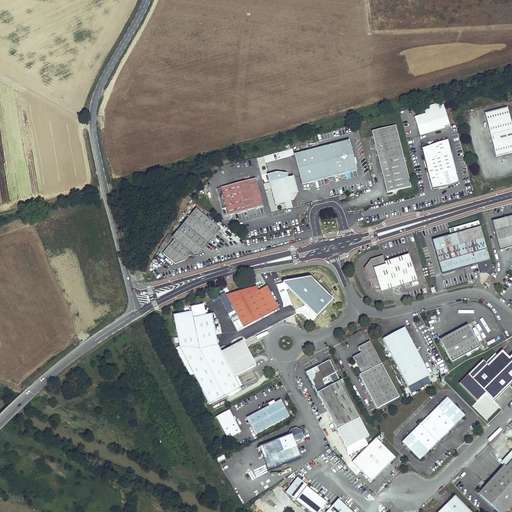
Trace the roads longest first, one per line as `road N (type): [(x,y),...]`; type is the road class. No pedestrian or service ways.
road 1 (unclassified): [(146,0),(91,115),(130,290)]
road 2 (tertiary): [(138,313),(54,370),(0,422)]
road 3 (unclassified): [(511,313),(474,292),(380,312),(353,299)]
road 4 (unknown): [(292,386),(249,404),(242,418),(248,447),(309,417)]
road 5 (tertiary): [(466,207),(333,241)]
road 6 (unclassified): [(511,408),(442,478),(409,493)]
road 7 (tertiary): [(342,249),(466,207)]
